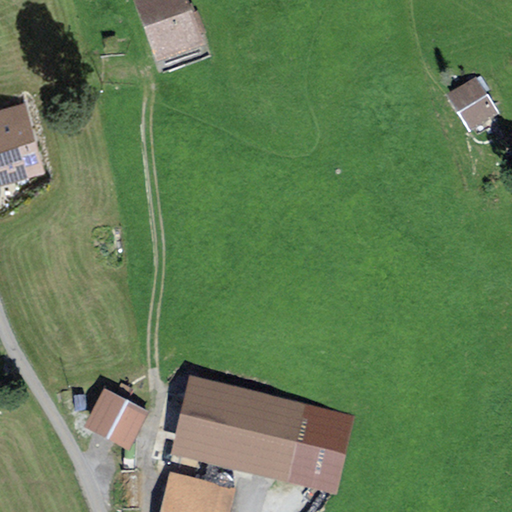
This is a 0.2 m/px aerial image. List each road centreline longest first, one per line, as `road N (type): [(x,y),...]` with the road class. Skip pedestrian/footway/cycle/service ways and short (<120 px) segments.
road 1 (track): [(109,511),(146,467),(161,427),(153,366),(161,249),(145,126),(148,80)]
road 2 (tertiary): [(93,511),(79,468),(0,324)]
